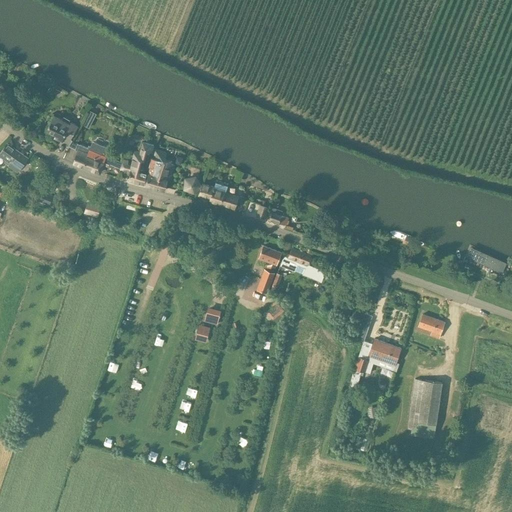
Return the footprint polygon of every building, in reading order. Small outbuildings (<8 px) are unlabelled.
[(71,121),(70,123),(55,116),(47,131),(58,137),(57,139),(61,141),(64,136),(71,139),(78,125),(71,121)] [(83,125),(89,127),(92,121),(87,118),(83,125)] [(107,147),(109,143),(97,136),(95,140),(107,147)] [(112,158),(112,159),(105,156),(109,148),(92,141),(90,146),(89,145),(88,148),(71,141),(69,147),(78,151),(73,163),(98,173),(103,162),(121,169),(123,163),(112,158)] [(129,181),(145,184),(151,154),(152,155),(155,144),(142,141),(140,152),(135,151),(129,181)] [(7,143),(0,153),(0,155),(10,163),(11,161),(21,168),(28,158),(7,143)] [(152,157),(146,185),(165,191),(167,181),(171,182),(176,165),(171,164),(173,159),(165,157),(166,151),(154,149),(152,157)] [(201,185),(196,177),(186,179),(186,189),(195,192),(201,185)] [(203,183),(199,196),(211,199),(210,201),(234,209),(238,196),(234,195),(235,190),(227,187),(228,184),(216,180),(214,186),(203,183)] [(53,196),(40,191),(37,200),(49,205),(53,196)] [(84,212),(98,217),(102,205),(87,201),(84,212)] [(265,220),(269,208),(260,205),(256,217),(265,220)] [(282,215),(282,216),(272,213),(270,220),(279,224),(279,223),(286,225),(289,217),(282,215)] [(264,246),(259,258),(267,261),(272,263),(271,265),(267,265),(265,270),(273,273),(281,252),(264,246)] [(497,272),(501,261),(464,248),(460,258),(497,272)] [(286,253),(281,266),(295,271),(302,274),(321,282),(325,271),(308,264),(311,256),(293,249),(290,255),(286,253)] [(265,270),(264,269),(257,289),(267,293),(274,273),(273,273),(265,270)] [(277,273),(272,285),(277,287),(282,275),(277,273)] [(267,311),(275,320),(286,311),(278,302),(267,311)] [(219,323),(220,308),(206,307),(205,322),(219,323)] [(365,337),(373,315),(365,312),(357,334),(365,337)] [(445,322),(423,314),(419,326),(432,331),(431,335),(439,338),(445,322)] [(198,328),(196,335),(207,338),(209,331),(198,328)] [(373,344),(369,356),(386,362),(385,367),(396,371),(399,365),(399,364),(396,363),(401,348),(375,339),(373,344)] [(359,356),(355,368),(365,371),(369,359),(368,358),(369,356),(373,344),(364,341),(359,356)] [(415,378),(408,428),(411,429),(410,435),(434,438),(442,382),(415,378)] [(377,416),(376,409),(368,410),(369,417),(377,416)] [(358,435),(355,448),(366,450),(369,438),(358,435)] [(226,461),(229,451),(221,449),(218,459),(226,461)]
